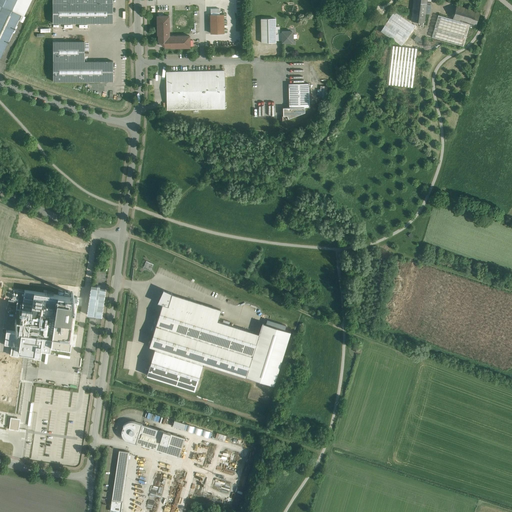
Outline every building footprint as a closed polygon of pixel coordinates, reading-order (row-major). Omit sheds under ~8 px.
[(16,0),(0,0),(0,4),(2,6),(12,10),(16,0)] [(52,0),(53,23),(113,23),(112,0),(52,0)] [(426,0),(413,0),(411,21),(424,22),(427,3),(427,1),(426,0)] [(480,12),(456,5),(453,19),(469,24),(477,26),(480,12)] [(0,11),(0,58),(21,15),(12,10),(2,6),(0,11)] [(394,11),(381,30),(401,44),(414,25),(394,11)] [(223,14),(211,15),(211,33),(224,33),(223,14)] [(438,15),(432,37),(463,46),(469,24),(453,19),(452,19),(438,15)] [(189,35),(169,36),(169,16),(157,16),(157,34),(159,34),(159,41),(164,46),(171,46),(171,48),(190,47),(189,35)] [(261,19),(262,43),(275,42),(275,41),(275,33),(275,18),(261,19)] [(282,33),(275,33),(275,41),(282,40),(282,42),(292,42),(292,31),(282,32),(282,33)] [(84,41),(53,41),(53,81),(113,81),(113,61),(84,61),(84,41)] [(416,48),(391,46),(387,84),(412,87),(416,48)] [(224,70),(166,72),(167,110),(225,109),(224,70)] [(309,83),(288,84),(289,107),(303,107),(305,107),(309,107),(309,83)] [(289,107),(283,107),(283,120),(305,112),(305,107),(303,107),(289,107)] [(58,295),(24,290),(18,332),(6,330),(4,343),(12,344),(10,355),(18,356),(19,351),(34,353),(33,358),(41,359),(42,349),(50,350),(51,344),(58,295)] [(168,306),(216,320),(220,309),(171,294),(168,306)] [(77,298),(58,295),(51,344),(70,347),(77,298)] [(168,306),(162,304),(149,346),(245,376),(258,333),(216,320),(168,306)] [(268,322),(277,325),(277,326),(284,328),(285,325),(268,320),(268,322)] [(262,322),(258,333),(245,376),(273,384),(290,331),(262,322)] [(133,375),(133,366),(130,366),(130,364),(124,364),(124,368),(129,369),(129,375),(133,375)] [(148,412),(146,417),(156,421),(158,415),(148,412)] [(18,429),(19,418),(9,417),(8,428),(18,429)] [(124,439),(128,441),(136,444),(142,424),(134,422),(130,421),(126,423),(123,425),(122,429),(121,432),(122,436),(124,439)] [(170,433),(142,424),(136,444),(164,453),(170,433)] [(185,424),(184,430),(210,437),(212,431),(185,424)] [(215,438),(225,441),(227,435),(217,432),(215,438)] [(185,438),(170,433),(164,453),(179,457),(185,438)] [(119,451),(112,500),(122,501),(129,452),(119,451)] [(122,501),(112,500),(110,510),(120,511),(122,501)]
